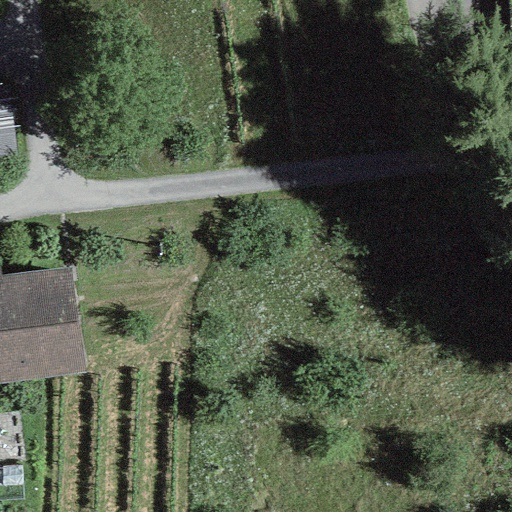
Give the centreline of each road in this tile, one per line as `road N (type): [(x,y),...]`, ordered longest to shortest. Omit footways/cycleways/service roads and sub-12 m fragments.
road 1 (residential): [(474,150),(0,211)]
road 2 (residential): [(474,150),(433,0)]
